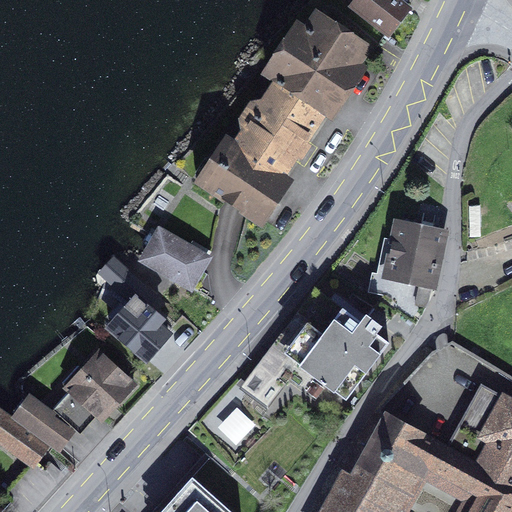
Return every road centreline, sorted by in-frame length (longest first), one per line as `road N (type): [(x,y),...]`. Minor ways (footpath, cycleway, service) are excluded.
road 1 (primary): [(71,511),(324,225),(411,89),(456,0)]
road 2 (residential): [(511,78),(469,123),(461,149),(450,277),(435,330),(364,413),(302,511)]
